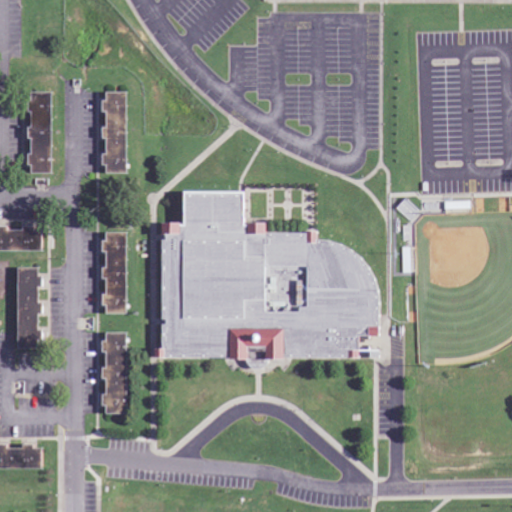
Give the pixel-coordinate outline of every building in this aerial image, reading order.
[(134,174),(134,93),(114,93),(114,101),(109,101),(109,113),(113,113),(114,128),(109,128),(110,141),(113,141),(113,156),(111,156),(112,174),(134,174)] [(58,94),(37,94),(37,141),(38,141),(38,174),(58,174),(58,94)] [(163,357),(363,362),(370,338),(378,338),(381,330),(387,330),(382,286),(370,286),(371,282),(366,280),(367,264),(327,243),(323,243),(324,234),(276,233),(277,225),(253,224),(253,194),(193,193),(193,224),(171,224),(170,270),(164,288),(170,289),(169,350),(163,350),(163,357)] [(0,251),(48,252),(48,229),(30,229),(30,231),(14,231),(14,228),(3,228),(3,231),(0,231),(0,251)] [(134,234),(112,234),(111,269),(109,269),(109,281),(113,281),(113,296),(111,295),(110,315),(133,315),(134,234)] [(45,350),(46,269),(23,269),(23,350),(45,350)] [(134,334),(111,334),(111,355),(111,381),(111,415),(133,415),(134,334)] [(0,449),(0,470),(48,471),(49,451),(40,451),(40,446),(29,446),(29,449),(14,449),(14,446),(3,445),(3,450),(0,449)]
